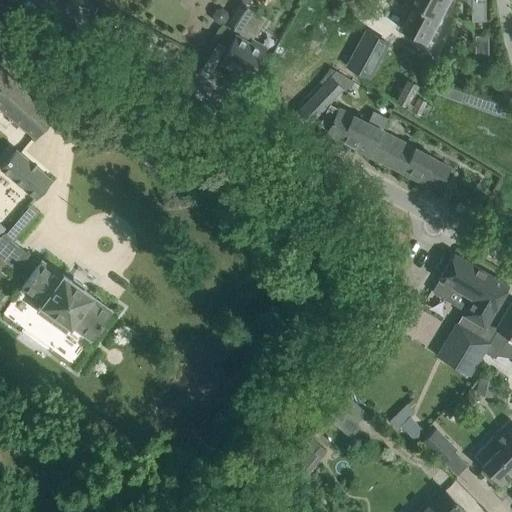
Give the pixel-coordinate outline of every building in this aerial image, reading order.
[(239,32),(253,11),(257,3),(251,0),(241,0),(240,3),(226,24),(239,32)] [(427,43),(448,0),(406,0),(405,2),(413,7),(402,30),(427,43)] [(459,0),(471,6),(471,21),(485,21),(485,0),(459,0)] [(223,12),(218,10),(213,12),(210,17),(212,22),(217,25),(223,23),(225,18),(223,12)] [(369,78),(388,41),(367,30),(347,66),(369,78)] [(249,79),(258,62),(266,48),(251,39),(249,43),(235,35),(219,63),(249,79)] [(475,55),(488,55),(488,37),(475,37),(475,55)] [(0,66),(0,108),(4,112),(25,87),(0,66)] [(325,108),(342,89),(352,80),(336,71),(312,97),(325,108)] [(407,79),(395,100),(407,108),(406,109),(415,114),(416,113),(420,115),(419,116),(422,117),(423,116),(425,117),(430,106),(426,103),(427,102),(419,98),(414,106),(409,102),(419,86),(407,79)] [(463,88),(439,80),(436,93),(460,101),(463,88)] [(56,113),(25,87),(4,112),(35,138),(56,113)] [(327,130),(326,133),(368,155),(381,131),(381,130),(339,108),(338,109),(329,104),(319,125),(327,130)] [(434,158),(381,131),(368,155),(421,183),(422,181),(438,189),(449,168),(434,160),(434,158)] [(0,166),(34,198),(37,195),(50,180),(16,148),(0,165),(0,166)] [(3,232),(0,236),(0,257),(8,264),(16,270),(30,253),(13,240),(3,232)] [(439,279),(432,290),(446,299),(453,287),(465,294),(458,306),(465,310),(457,324),(488,343),(497,328),(496,328),(510,305),(500,299),(506,287),(507,286),(453,254),(439,279)] [(90,340),(100,327),(111,310),(90,295),(91,294),(63,274),(62,275),(42,260),(20,290),(40,304),(36,310),(65,332),(69,325),(90,340)] [(488,343),(483,352),(495,359),(497,355),(510,357),(511,353),(511,302),(510,305),(496,328),(497,328),(488,343)] [(340,406),(329,418),(350,437),(361,425),(340,406)] [(409,415),(399,425),(414,440),(424,430),(409,415)] [(511,421),(510,420),(473,456),(484,467),(480,471),(492,483),(496,479),(501,485),(511,473),(511,421)] [(441,463),(453,450),(455,449),(435,428),(420,442),(441,463)] [(306,444),(292,461),(304,471),(318,454),(306,444)] [(465,511),(453,499),(445,491),(422,511),(465,511)]
